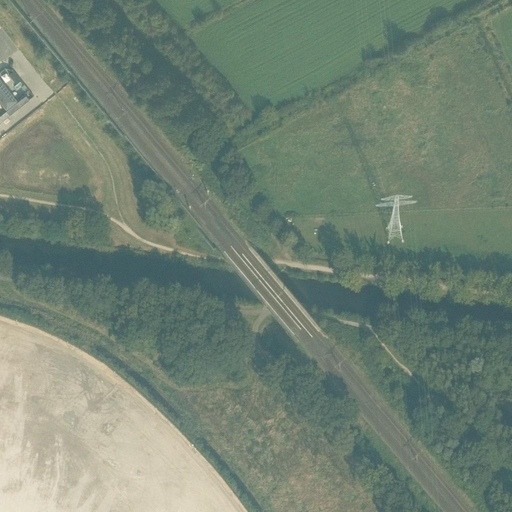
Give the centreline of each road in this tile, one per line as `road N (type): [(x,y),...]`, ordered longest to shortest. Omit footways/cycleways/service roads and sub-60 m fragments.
road 1 (track): [(294,266),(156,246),(93,208),(0,196)]
road 2 (track): [(511,297),(294,266)]
road 3 (track): [(43,96),(53,91),(106,163),(113,192),(107,213)]
